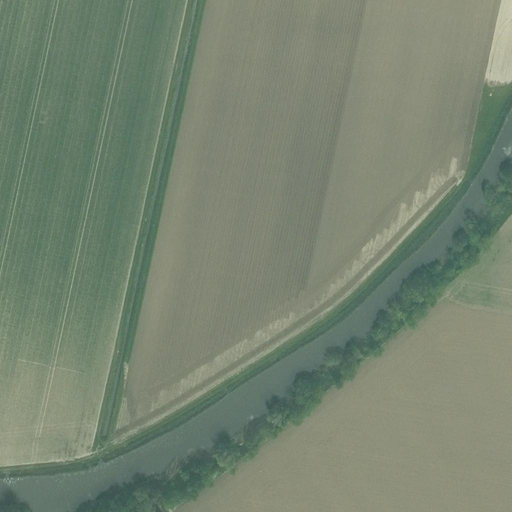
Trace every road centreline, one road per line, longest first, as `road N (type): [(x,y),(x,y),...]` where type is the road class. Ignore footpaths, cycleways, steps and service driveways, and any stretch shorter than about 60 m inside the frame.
road 1 (track): [(0,467),(69,458),(149,430),(326,320),(459,185),(511,97)]
road 2 (track): [(110,445),(204,0)]
